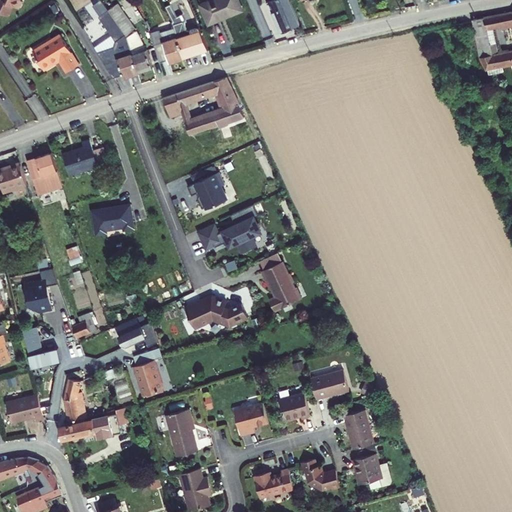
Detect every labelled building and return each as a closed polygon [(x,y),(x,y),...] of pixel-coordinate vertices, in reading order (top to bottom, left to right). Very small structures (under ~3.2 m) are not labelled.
[(0,0),(0,5),(12,12),(17,2),(23,5),(24,0),(0,0)] [(237,0),(210,0),(201,4),(210,25),(220,20),(243,11),(237,0)] [(300,24),(289,0),(272,0),(268,2),(272,12),(274,11),(283,30),(300,24)] [(118,4),(109,10),(126,35),(130,40),(133,49),(134,55),(140,73),(154,68),(149,50),(139,33),(118,4)] [(174,26),(185,58),(210,50),(201,30),(189,34),(185,21),(186,20),(183,14),(178,17),(171,4),(167,7),(173,20),(172,20),(174,26)] [(109,10),(100,17),(117,41),(126,35),(109,10)] [(507,17),(499,19),(502,32),(510,30),(507,17)] [(499,19),(480,23),(480,25),(482,37),(486,57),(494,73),(510,70),(507,59),(500,60),(495,34),(502,32),(499,19)] [(174,26),(153,32),(162,63),(170,60),(171,63),(185,58),(174,26)] [(59,34),(32,52),(44,70),(59,60),(67,71),(79,64),(59,34)] [(114,78),(124,75),(119,59),(134,55),(133,49),(130,40),(126,35),(117,41),(114,48),(98,53),(114,78)] [(125,78),(140,73),(134,55),(119,59),(124,75),(125,78)] [(162,97),(169,117),(181,112),(182,114),(188,112),(185,101),(214,92),(220,110),(191,120),(185,122),(189,134),(204,129),(216,124),(216,126),(225,123),(224,121),(242,115),(237,104),(239,103),(228,80),(226,76),(174,93),(162,97)] [(182,114),(185,122),(191,120),(188,112),(182,114)] [(225,123),(216,126),(219,135),(247,125),(242,115),(224,121),(225,123)] [(55,150),(62,172),(92,162),(92,164),(102,161),(97,146),(87,149),(83,136),(75,138),(77,145),(63,149),(63,148),(55,150)] [(29,155),(35,173),(44,170),(51,168),(45,149),(29,155)] [(13,161),(2,165),(9,184),(20,180),(13,161)] [(0,187),(9,184),(2,165),(0,165),(0,187)] [(44,170),(46,176),(53,174),(51,168),(44,170)] [(206,208),(207,210),(229,199),(222,186),(226,184),(220,171),(189,186),(193,195),(198,193),(200,197),(198,198),(204,209),(206,208)] [(46,176),(49,186),(56,184),(53,174),(46,176)] [(109,234),(108,231),(122,228),(123,232),(136,230),(135,226),(131,203),(92,210),(96,233),(96,236),(109,234)] [(223,233),(220,234),(216,224),(199,231),(207,250),(215,246),(216,247),(227,242),(230,249),(238,245),(242,253),(258,246),(255,238),(264,234),(257,218),(260,217),(254,205),(232,215),(236,224),(222,230),(223,233)] [(68,247),(73,262),(83,258),(78,244),(68,247)] [(263,270),(261,271),(269,290),(270,289),(274,297),(267,300),(272,311),(280,308),(288,304),(300,299),(295,288),(293,288),(291,283),(292,282),(288,274),(287,274),(282,262),(279,263),(263,270)] [(35,269),(38,280),(22,285),(28,307),(41,312),(52,308),(45,285),(56,282),(51,264),(35,269)] [(244,316),(238,302),(225,307),(221,306),(223,300),(211,295),(211,296),(209,295),(200,299),(199,297),(182,305),(191,326),(209,317),(225,324),(244,316)] [(69,325),(73,336),(94,329),(88,310),(77,314),(80,322),(69,325)] [(119,343),(122,344),(141,336),(144,345),(154,341),(146,320),(136,325),(132,315),(113,324),(117,333),(115,334),(119,343)] [(0,361),(9,359),(0,331),(5,330),(2,320),(0,320),(0,361)] [(31,365),(31,366),(50,360),(58,358),(55,347),(42,350),(35,324),(21,328),(31,365)] [(131,365),(141,395),(160,389),(150,358),(159,355),(156,347),(131,355),(134,364),(131,365)] [(310,388),(312,397),(345,389),(340,368),(307,376),(310,388)] [(62,399),(68,421),(83,417),(86,416),(82,403),(75,405),(74,399),(76,399),(77,395),(75,394),(78,381),(68,378),(62,399)] [(275,397),(280,419),(297,415),(297,417),(307,415),(300,390),(275,397)] [(6,400),(11,419),(36,413),(37,418),(45,416),(38,391),(6,400)] [(229,406),(236,431),(249,428),(248,422),(264,418),(258,398),(229,406)] [(161,410),(172,452),(193,446),(187,425),(184,413),(187,413),(185,404),(161,410)] [(340,413),(349,447),(357,445),(370,442),(372,442),(363,407),(340,413)] [(61,435),(61,437),(93,429),(101,427),(103,435),(120,430),(115,412),(83,419),(83,417),(68,421),(69,423),(59,425),(61,435)] [(93,429),(95,437),(103,435),(101,427),(93,429)] [(370,442),(357,445),(360,455),(372,452),(370,442)] [(0,474),(28,462),(36,455),(32,452),(0,458),(0,474)] [(353,465),(357,482),(376,477),(377,485),(384,483),(387,480),(382,463),(375,465),(372,452),(360,455),(347,458),(349,466),(353,465)] [(46,461),(36,455),(28,462),(36,471),(46,461)] [(296,460),(298,469),(302,468),(305,479),(316,482),(325,480),(326,484),(334,482),(330,466),(319,469),(317,469),(315,468),(314,464),(310,465),(308,457),(296,460)] [(46,461),(36,471),(46,483),(6,499),(11,511),(28,511),(48,504),(51,503),(50,499),(49,496),(61,491),(56,477),(53,475),(46,461)] [(174,470),(184,506),(205,500),(202,491),(201,484),(200,482),(204,481),(201,472),(197,473),(195,464),(174,470)] [(248,473),(254,495),(288,486),(283,467),(275,469),(275,472),(268,474),(261,476),(259,470),(248,473)] [(98,506),(99,511),(123,511),(124,511),(122,506),(114,509),(112,502),(98,506)]
